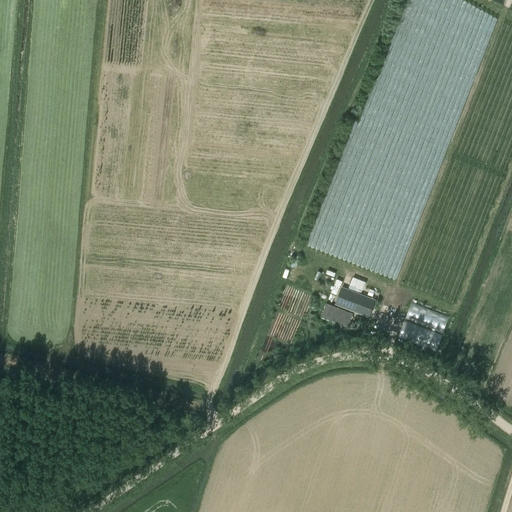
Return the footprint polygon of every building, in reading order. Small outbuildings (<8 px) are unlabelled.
[(316,247),(321,226),(314,225),(309,246),(316,247)] [(340,258),(361,264),(362,259),(355,256),(358,249),(350,247),(352,240),(346,238),(340,258)] [(341,288),(334,306),(368,319),(375,301),(341,288)] [(444,332),(450,316),(412,302),(405,318),(444,332)] [(353,314),(326,304),(321,317),(337,324),(336,326),(341,328),(342,326),(348,328),(353,314)] [(436,351),(443,335),(405,320),(398,336),(436,351)]
